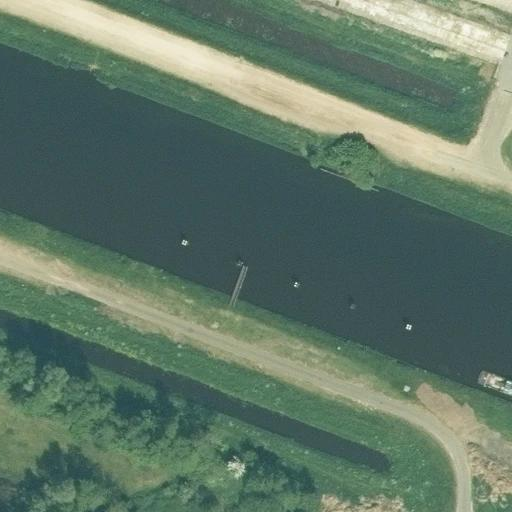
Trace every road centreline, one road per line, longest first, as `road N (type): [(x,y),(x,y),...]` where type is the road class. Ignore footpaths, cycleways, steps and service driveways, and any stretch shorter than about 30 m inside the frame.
road 1 (unclassified): [(463,511),(459,457),(433,424),(0,259)]
road 2 (track): [(478,169),(30,0)]
